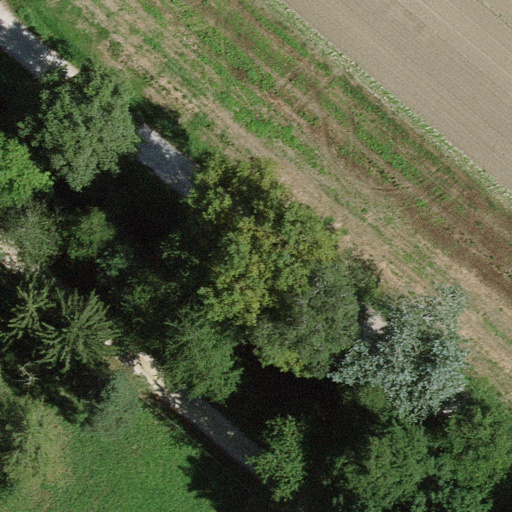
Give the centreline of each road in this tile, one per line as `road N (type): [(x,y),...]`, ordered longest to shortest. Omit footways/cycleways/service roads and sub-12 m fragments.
road 1 (track): [(511,478),(0,49)]
road 2 (track): [(0,257),(297,511)]
